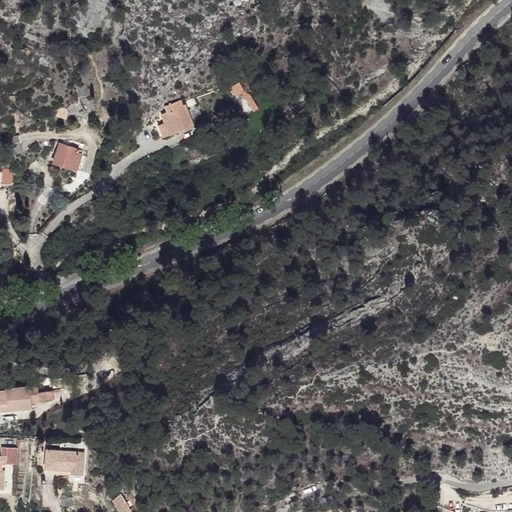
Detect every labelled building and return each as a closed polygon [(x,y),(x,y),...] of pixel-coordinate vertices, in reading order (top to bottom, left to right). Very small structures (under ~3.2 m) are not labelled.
[(230,87),(236,97),(242,93),(245,92),(239,82),(230,87)] [(84,86),(77,87),(78,98),(85,97),(84,86)] [(242,93),(253,111),(258,108),(249,94),(245,93),(245,92),(242,93)] [(164,123),(169,135),(193,125),(185,104),(183,105),(180,100),(165,106),(167,112),(161,114),(164,123)] [(71,103),(69,104),(68,106),(67,108),(67,110),(69,112),(71,113),(73,113),(75,112),(77,110),(77,108),(76,106),(75,104),(73,103),(71,103)] [(68,112),(67,111),(66,109),(65,108),(61,107),(60,108),(58,109),(56,116),(66,119),(68,112)] [(169,135),(164,123),(159,125),(164,137),(169,135)] [(8,146),(8,145),(20,142),(18,135),(6,139),(8,146)] [(22,151),(20,142),(8,145),(11,154),(22,151)] [(60,144),(53,163),(76,170),(82,151),(60,144)] [(0,184),(2,185),(2,184),(17,184),(17,172),(12,172),(12,170),(2,170),(2,172),(0,172),(0,184)] [(0,408),(2,408),(3,412),(31,409),(31,402),(54,399),(53,390),(38,393),(37,387),(29,388),(29,386),(0,389),(0,408)] [(0,489),(3,490),(4,470),(2,470),(2,464),(17,464),(18,448),(2,447),(2,456),(0,455),(0,489)] [(47,449),(45,468),(71,471),(71,473),(82,474),(84,453),(47,449)] [(112,501),(118,511),(128,511),(130,511),(131,510),(129,507),(132,505),(129,501),(126,503),(121,494),(112,501)] [(59,498),(63,507),(76,504),(73,497),(59,498)]
